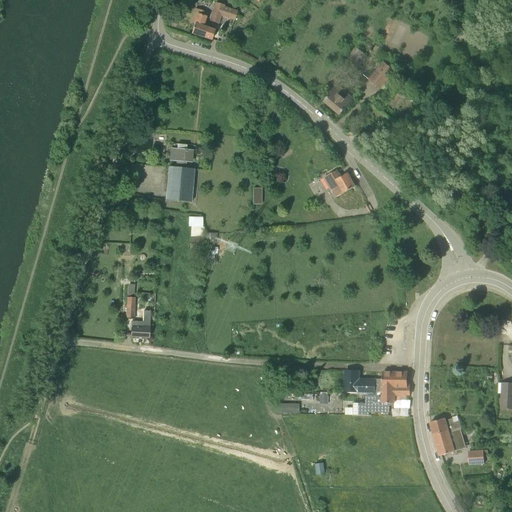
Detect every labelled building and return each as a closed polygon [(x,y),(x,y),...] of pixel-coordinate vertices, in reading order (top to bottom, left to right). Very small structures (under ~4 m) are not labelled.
[(235,21),(237,11),(224,7),(225,5),(215,2),(209,21),(219,24),(221,17),(235,21)] [(212,39),(215,30),(207,27),(208,25),(206,25),(209,17),(194,12),(190,26),(193,27),(192,32),(212,39)] [(349,62),(358,68),(365,58),(356,52),(349,62)] [(381,89),(396,72),(385,62),(369,79),(381,89)] [(340,115),(353,99),(338,86),(324,102),(340,115)] [(190,161),(191,152),(177,150),(176,160),(190,161)] [(191,201),(194,169),(168,167),(166,199),(191,201)] [(340,177),(336,171),(326,177),(336,196),(354,186),(347,173),(340,177)] [(203,216),(189,215),(189,225),(203,226),(203,216)] [(203,237),(203,231),(195,231),(194,236),(191,236),(190,252),(203,253),(204,237),(203,237)] [(134,318),(134,305),(133,305),(134,298),(127,298),(127,304),(126,304),(125,318),(134,318)] [(149,326),(150,311),(143,311),(142,322),(137,321),(136,328),(131,328),(131,337),(148,338),(149,326)] [(374,380),(358,380),(359,371),(345,371),(345,390),(372,392),(382,389),(384,372),(383,372),(382,380),(374,379),(374,380)] [(406,387),(407,373),(384,372),(382,389),(372,392),(345,390),(345,391),(357,392),(357,394),(366,395),(366,399),(364,399),(364,405),(361,405),(361,412),(389,413),(390,405),(394,406),(394,403),(395,403),(395,398),(397,398),(396,396),(400,396),(400,395),(409,394),(409,387),(406,387)] [(511,410),(511,384),(502,384),(501,410),(511,410)] [(274,412),(298,412),(298,402),(274,402),(274,412)] [(446,420),(445,418),(430,422),(434,433),(447,430),(448,432),(459,429),(461,428),(459,421),(453,422),(452,418),(446,420)] [(457,432),(456,430),(461,429),(461,428),(459,429),(448,432),(447,430),(434,433),(440,456),(455,451),(453,444),(456,443),(457,442),(454,433),(457,432)] [(470,465),(484,464),(483,451),(469,452),(470,465)] [(324,474),(322,464),(315,465),(317,476),(324,474)]
